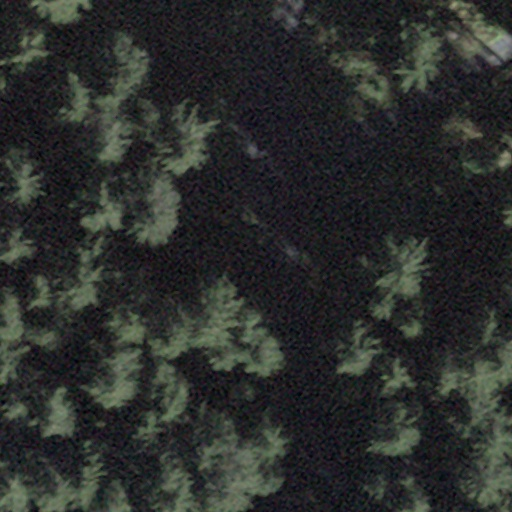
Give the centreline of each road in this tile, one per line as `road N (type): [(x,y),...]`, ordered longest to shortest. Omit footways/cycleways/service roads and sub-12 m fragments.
road 1 (track): [(341,511),(288,271),(280,217),(284,146)]
road 2 (track): [(284,146),(320,156),(339,151),(511,46)]
road 3 (track): [(284,146),(269,81),(294,0)]
